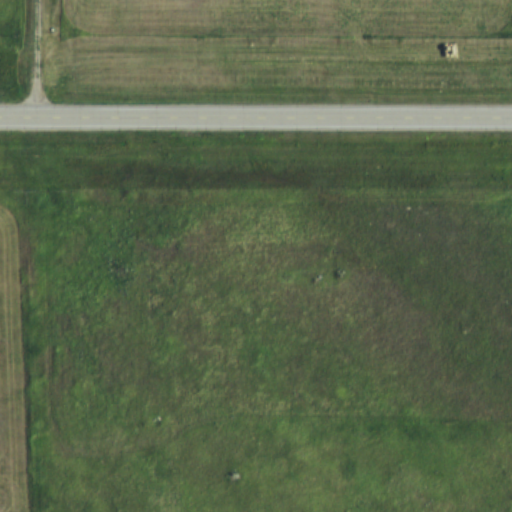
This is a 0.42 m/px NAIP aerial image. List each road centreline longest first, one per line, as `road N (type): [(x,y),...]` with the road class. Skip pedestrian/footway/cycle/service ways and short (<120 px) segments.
road 1 (secondary): [(0,120),(511,120)]
road 2 (residential): [(39,120),(39,0)]
